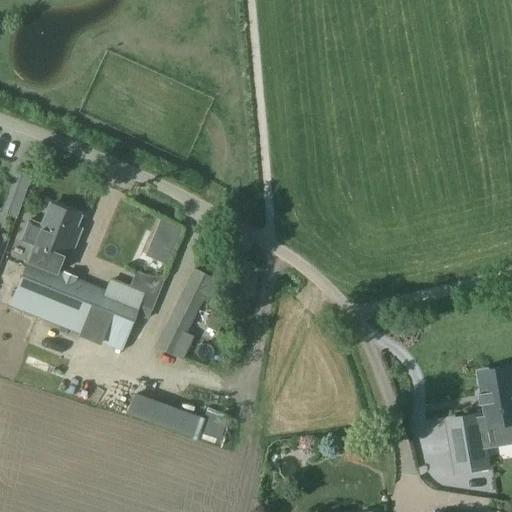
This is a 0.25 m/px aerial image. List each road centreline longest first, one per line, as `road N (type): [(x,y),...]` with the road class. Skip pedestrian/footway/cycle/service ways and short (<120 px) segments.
road 1 (unclassified): [(348,314),(300,267),(211,213),(0,122)]
road 2 (unclassified): [(403,511),(391,402),(348,314)]
road 3 (unclassified): [(348,314),(511,275)]
